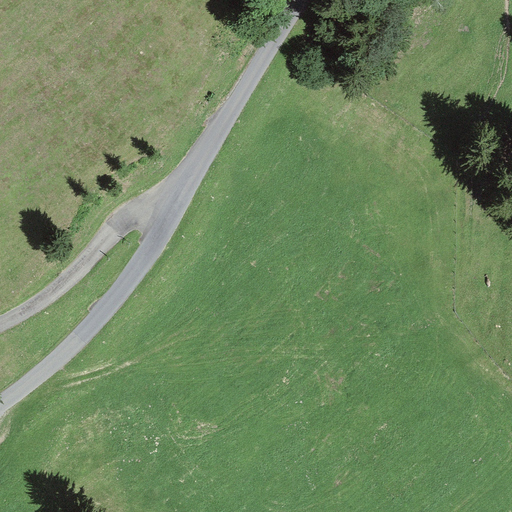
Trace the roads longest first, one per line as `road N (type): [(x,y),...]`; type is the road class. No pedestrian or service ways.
road 1 (unclassified): [(297,0),(139,267),(80,337),(0,405)]
road 2 (track): [(171,209),(133,216),(56,290),(0,324)]
